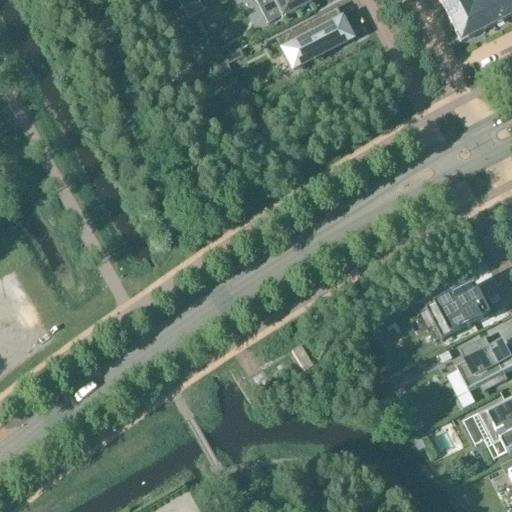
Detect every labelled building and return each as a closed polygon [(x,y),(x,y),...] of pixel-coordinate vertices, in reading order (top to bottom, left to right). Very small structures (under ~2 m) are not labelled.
[(193,0),(180,0),(177,2),(187,22),(201,14),(193,0)] [(270,0),(281,21),(312,5),(309,0),(270,0)] [(437,0),(460,45),(471,13),(464,0),(437,0)] [(495,0),(471,13),(460,45),(495,27),(496,29),(502,26),(501,24),(511,18),(511,9),(507,0),(495,0)] [(352,43),(343,26),(338,29),(330,14),(314,22),(331,54),(352,43)] [(290,75),(331,54),(314,22),(274,43),(290,75)] [(237,53),(221,61),(225,69),(241,60),(237,53)] [(476,287),(427,313),(443,344),(492,319),(476,287)] [(511,365),(503,348),(501,348),(503,350),(493,355),(486,340),(461,353),(469,368),(462,371),(473,394),(480,390),(483,396),(508,383),(505,377),(511,373),(511,365)] [(300,348),(291,353),(303,374),(312,369),(300,348)] [(511,401),(479,418),(494,449),(501,445),(507,457),(511,454),(511,401)] [(420,441),(410,446),(420,456),(427,453),(420,441)]
